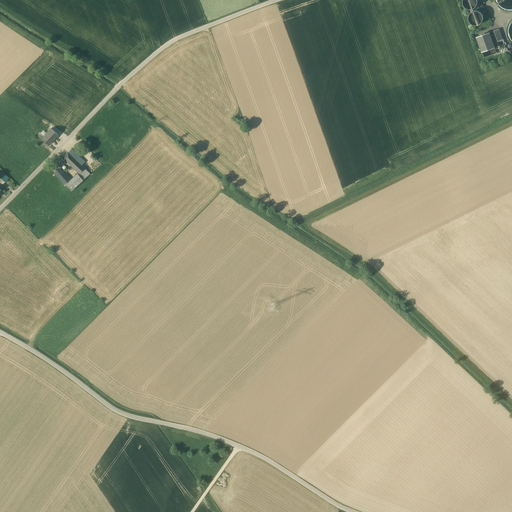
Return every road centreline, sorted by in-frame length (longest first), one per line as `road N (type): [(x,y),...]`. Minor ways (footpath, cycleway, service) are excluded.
road 1 (unclassified): [(0,333),(122,413),(239,446),(348,511)]
road 2 (unclassified): [(81,126),(168,43),(278,0)]
